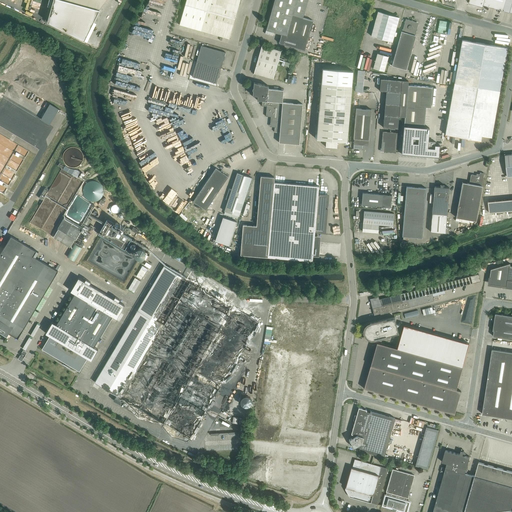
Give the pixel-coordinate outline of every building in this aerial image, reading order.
[(102,10),(108,0),(55,0),(51,16),(96,28),(102,10)] [(229,39),(240,0),(186,0),(179,24),(229,39)] [(303,17),(307,0),(274,0),(265,33),(274,36),(275,32),(281,34),(279,43),(305,50),(313,20),(303,17)] [(511,0),(469,0),(469,2),(483,6),(484,5),(495,8),(503,10),(510,12),(511,3),(511,0)] [(392,41),(398,22),(399,17),(378,11),(371,35),(392,41)] [(406,69),(414,40),(416,35),(415,35),(418,24),(417,24),(416,23),(416,22),(406,19),(404,24),(402,31),(392,65),(406,69)] [(92,32),(75,24),(70,34),(88,43),(92,32)] [(499,94),(507,47),(462,39),(454,86),(499,94)] [(221,68),(226,52),(221,51),(201,45),(197,61),(221,68)] [(273,78),(281,50),(266,46),(262,45),(254,73),(259,74),(273,78)] [(384,71),(389,56),(378,53),(373,68),(384,71)] [(217,83),(221,68),(197,61),(192,76),(212,82),(217,83)] [(316,112),(316,118),(318,118),(316,139),(317,139),(326,140),(325,146),(337,147),(337,141),(346,141),(347,141),(348,136),(352,85),(353,71),(322,68),(321,82),(319,112),(316,112)] [(401,92),(402,80),(377,78),(376,86),(380,86),(379,90),(386,91),(401,92)] [(399,116),(405,117),(402,153),(427,155),(434,156),(439,156),(440,145),(435,144),(434,148),(428,147),(429,128),(424,127),(426,107),(431,108),(433,88),(408,85),(408,81),(402,80),(401,92),(400,104),(399,116)] [(267,101),(268,88),(268,85),(254,82),(253,95),(257,95),(257,100),(262,100),(267,101)] [(491,137),(499,94),(454,86),(445,134),(480,140),(481,135),(491,137)] [(299,144),(302,104),(282,102),(283,90),(268,88),(267,101),(262,100),(262,106),(267,106),(266,116),(271,116),(270,121),(273,122),(273,124),(275,124),(274,132),(280,132),(279,142),(299,144)] [(400,104),(401,92),(386,91),(385,103),(400,104)] [(399,116),(400,104),(385,103),(384,115),(399,116)] [(369,140),(371,109),(356,108),(353,138),(354,138),(368,140),(369,140)] [(398,128),(399,116),(384,115),(383,127),(398,128)] [(397,142),(397,132),(383,131),(382,141),(397,142)] [(368,145),(368,140),(354,138),(353,149),(363,149),(363,144),(368,145)] [(396,152),(397,142),(382,141),(381,148),(384,151),(396,152)] [(206,210),(228,176),(216,167),(193,201),(206,210)] [(239,216),(252,177),(237,172),(224,211),(239,216)] [(476,221),(482,186),(484,173),(480,172),(479,175),(472,174),(471,175),(469,183),(462,182),(456,217),(460,218),(470,219),(476,221)] [(314,242),(315,231),(316,231),(316,232),(326,233),(329,194),(319,194),(318,194),(319,186),(274,182),(274,177),(261,176),(256,225),(243,224),(240,255),(312,261),(313,255),(316,255),(317,242),(314,242)] [(104,192),(105,192),(104,190),(104,188),(103,186),(102,185),(100,183),(99,182),(97,182),(95,182),(93,182),(91,182),(89,183),(88,184),(86,186),(85,187),(84,189),(84,192),(84,193),(85,195),(86,197),(87,199),(88,200),(90,201),(92,201),(94,202),(95,202),(98,201),(99,201),(101,199),(102,198),(104,196),(104,194),(104,192)] [(446,233),(449,192),(449,187),(443,187),(444,184),(440,184),(440,187),(434,186),(430,231),(446,233)] [(422,237),(426,193),(426,188),(406,186),(402,236),(422,237)] [(41,194),(39,197),(43,200),(49,191),(45,188),(41,194)] [(391,207),(392,195),(378,194),(362,192),(361,204),(381,206),(385,207),(391,207)] [(393,226),(394,213),(369,211),(364,211),(363,223),(368,224),(393,226)] [(83,226),(65,215),(57,228),(58,229),(54,237),(71,247),(74,242),(80,245),(86,234),(80,230),(83,226)] [(229,245),(237,221),(223,217),(215,240),(229,245)] [(114,222),(107,218),(98,233),(125,249),(131,237),(112,226),(114,222)] [(18,338),(58,271),(33,256),(36,251),(11,236),(0,254),(0,330),(7,335),(7,336),(9,333),(18,338)] [(75,245),(67,258),(74,262),(82,249),(75,245)] [(511,265),(510,266),(509,264),(510,264),(510,263),(491,269),(489,283),(511,287),(511,286),(511,265)] [(198,425),(259,322),(225,301),(227,298),(217,292),(215,296),(164,265),(141,304),(138,309),(95,382),(117,395),(113,400),(150,422),(153,416),(190,438),(192,434),(198,425)] [(50,334),(42,349),(43,348),(67,362),(65,364),(63,363),(62,363),(70,367),(67,366),(69,363),(80,370),(79,371),(88,357),(92,359),(98,349),(94,346),(113,315),(117,318),(125,305),(120,302),(121,299),(115,296),(114,298),(90,284),(91,282),(86,278),(84,281),(79,277),(71,290),(75,293),(57,324),(52,321),(46,332),(50,334)] [(444,290),(432,293),(434,301),(440,299),(439,294),(445,293),(444,290)] [(434,301),(432,293),(402,301),(381,306),(379,299),(378,296),(370,299),(374,316),(434,301)] [(418,310),(405,314),(406,319),(419,315),(418,310)] [(511,338),(511,315),(496,313),(493,330),(494,330),(493,336),(511,338)] [(364,329),(364,330),(364,333),(366,335),(365,335),(366,336),(368,338),(371,339),(374,339),(378,338),(377,342),(370,365),(364,388),(365,389),(452,413),(454,414),(455,412),(461,391),(456,389),(462,366),(469,343),(403,325),(397,348),(380,343),(382,337),(398,333),(394,317),(370,323),(367,324),(367,325),(365,327),(364,329)] [(511,418),(511,352),(492,349),(482,414),(511,418)] [(384,457),(395,418),(370,411),(370,412),(366,411),(367,410),(359,407),(356,416),(355,415),(354,417),(353,419),(353,421),(354,421),(355,421),(351,433),(352,434),(351,438),(349,439),(350,442),(349,444),(352,445),(354,448),(356,446),(360,447),(359,450),(384,457)] [(435,431),(424,428),(414,467),(425,470),(435,431)] [(511,511),(511,471),(479,462),(475,475),(474,476),(465,473),(470,457),(465,455),(465,453),(463,453),(464,451),(461,451),(460,454),(445,450),(442,462),(447,463),(446,468),(442,467),(440,472),(444,473),(433,511),(511,511)] [(378,504),(388,468),(355,459),(352,467),(351,467),(345,487),(348,488),(347,491),(348,491),(349,494),(349,495),(353,496),(353,497),(378,504)] [(414,475),(407,473),(392,469),(386,492),(387,492),(386,495),(385,495),(382,506),(392,508),(392,511),(396,511),(396,509),(399,509),(399,510),(404,511),(406,511),(410,502),(406,501),(407,498),(408,498),(414,475)]
